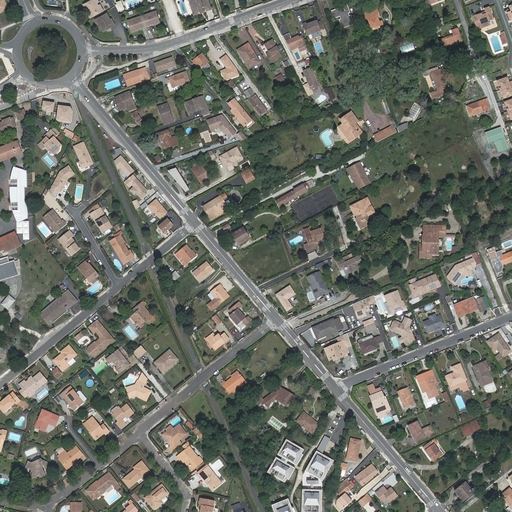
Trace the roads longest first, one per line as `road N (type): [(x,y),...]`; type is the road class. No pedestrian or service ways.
road 1 (tertiary): [(289,0),(156,47),(84,49)]
road 2 (tertiary): [(72,77),(195,223)]
road 3 (residential): [(335,388),(503,320)]
road 4 (residential): [(139,433),(276,319)]
road 5 (tertiary): [(335,388),(439,510)]
road 6 (residential): [(0,384),(117,286)]
road 7 (tertiary): [(195,223),(276,319)]
